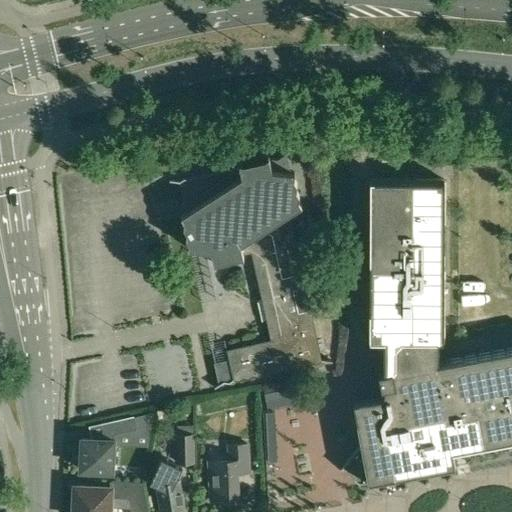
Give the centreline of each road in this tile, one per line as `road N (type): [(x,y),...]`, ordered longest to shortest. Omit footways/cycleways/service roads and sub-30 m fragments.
road 1 (primary): [(3,114),(286,60),(511,71)]
road 2 (residential): [(42,462),(33,324),(3,114)]
road 3 (primary): [(330,0),(252,7),(0,63)]
road 4 (residential): [(0,302),(42,462)]
road 5 (primary): [(511,15),(353,0)]
